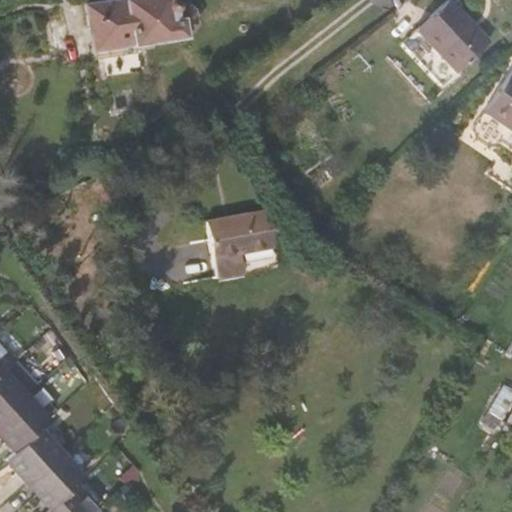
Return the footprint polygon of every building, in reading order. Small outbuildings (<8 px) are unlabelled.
[(184,40),(197,29),(195,14),(187,10),(179,11),(177,5),(172,2),(165,4),(164,0),(139,0),(84,7),(90,53),(134,47),(184,40)] [(447,55),(479,26),(454,0),(420,0),(407,12),(447,55)] [(92,64),(134,58),(134,47),(90,53),(92,64)] [(481,103),(511,123),(511,64),(508,62),(481,103)] [(242,275),(239,251),(272,247),(268,210),(205,217),(212,278),(242,275)] [(0,339),(9,332),(0,322),(0,339)] [(0,389),(19,371),(33,358),(9,332),(0,339),(0,389)] [(0,413),(12,425),(43,395),(19,371),(0,389),(0,413)] [(509,406),(511,407),(511,386),(502,381),(481,422),(497,430),(509,406)] [(53,431),(66,418),(43,395),(12,425),(34,449),(53,431)] [(44,486),(76,455),(53,431),(34,449),(20,462),(44,486)] [(91,485),(98,478),(76,455),(44,486),(67,509),(91,485)] [(107,511),(113,507),(91,485),(67,509),(64,511),(107,511)]
